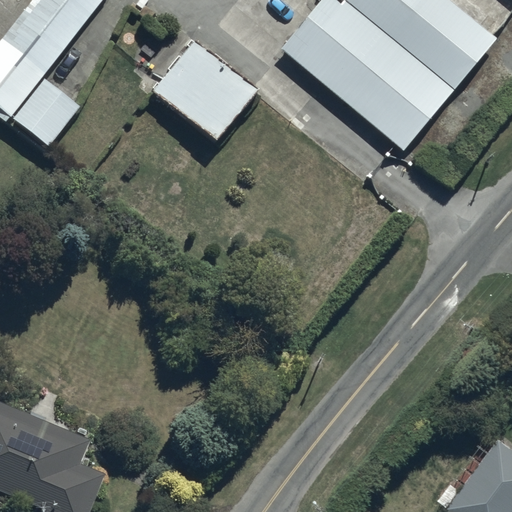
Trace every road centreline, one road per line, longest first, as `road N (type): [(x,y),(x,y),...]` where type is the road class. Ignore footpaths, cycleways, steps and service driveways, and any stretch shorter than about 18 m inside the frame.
road 1 (unclassified): [(511,207),(353,394),(267,511)]
road 2 (unknown): [(484,239),(188,0)]
